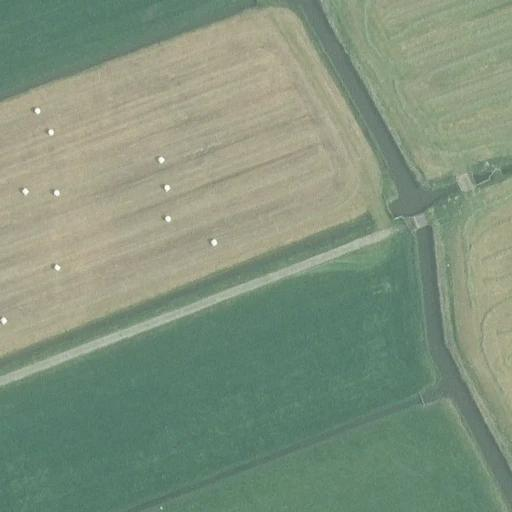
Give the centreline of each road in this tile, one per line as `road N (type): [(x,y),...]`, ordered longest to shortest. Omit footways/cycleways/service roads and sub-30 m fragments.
road 1 (track): [(437,219),(0,384)]
road 2 (track): [(269,0),(375,183),(401,332)]
